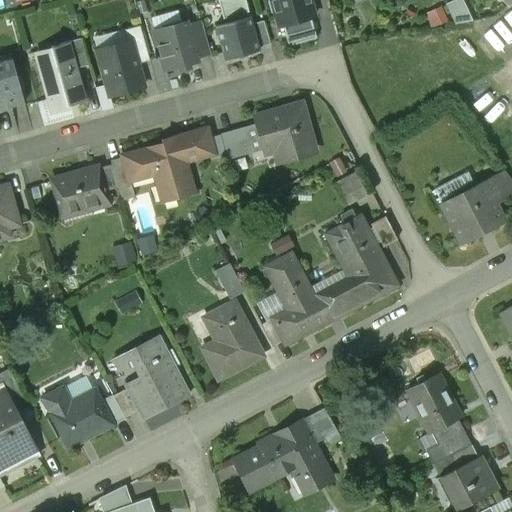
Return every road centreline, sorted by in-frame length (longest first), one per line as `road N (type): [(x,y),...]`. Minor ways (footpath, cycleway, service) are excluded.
road 1 (residential): [(0,159),(305,71),(323,75),(338,85),(445,301)]
road 2 (residential): [(178,438),(445,301)]
road 3 (residential): [(32,511),(178,438)]
road 4 (residential): [(445,301),(511,434)]
